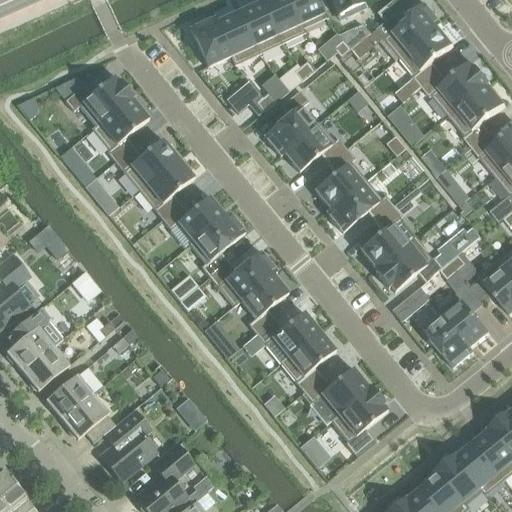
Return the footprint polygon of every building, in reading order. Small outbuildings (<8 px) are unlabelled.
[(272,0),(261,5),(281,48),(305,37),(303,32),(302,33),(286,0),(272,0)] [(315,0),(286,0),(302,33),(303,32),(326,22),(315,0)] [(328,0),(337,18),(363,7),(360,0),(328,0)] [(395,1),(386,9),(393,17),(402,9),(395,1)] [(261,5),(239,15),(258,58),(281,48),(261,5)] [(384,25),(375,33),(398,62),(438,29),(438,30),(442,27),(426,7),(401,27),(393,18),(384,25)] [(386,9),(377,16),(384,25),(393,18),(393,17),(386,9)] [(217,25),(216,26),(231,60),(230,60),(234,69),(258,58),(239,15),(217,25)] [(215,21),(190,32),(208,71),(230,60),(231,60),(216,26),(217,25),(215,21)] [(438,29),(398,62),(422,90),(440,75),(439,74),(433,66),(454,49),(438,30),(438,29)] [(342,44),(333,51),(340,61),(350,53),(342,44)] [(306,66),(300,71),(307,80),(313,75),(306,66)] [(440,75),(422,90),(430,100),(432,99),(449,119),(488,87),(489,88),(491,87),(477,71),(475,72),(471,66),(448,85),(440,75)] [(300,71),(294,75),(301,85),(307,80),(300,71)] [(84,89),(65,105),(73,115),(79,110),(95,130),(96,130),(131,101),(132,102),(134,101),(120,84),(118,86),(114,80),(91,99),(84,89)] [(488,87),(449,119),(465,140),(464,142),(472,152),(490,137),(483,127),(505,109),(489,88),(488,87)] [(288,119),(264,139),(280,160),(284,157),(283,156),(315,130),(315,129),(300,112),(308,106),(299,95),(281,110),(288,119)] [(268,97),(262,101),(270,111),(276,106),(268,97)] [(95,130),(91,133),(109,154),(107,155),(115,166),(134,151),(126,141),(149,123),(132,102),(131,101),(96,130),(95,130)] [(262,101),(256,106),(264,115),(270,111),(262,101)] [(315,130),(283,156),(284,157),(299,175),(320,158),(328,167),(346,152),(338,142),(334,145),(318,126),(315,129),(315,130)] [(490,137),(472,152),(496,181),(511,167),(511,134),(498,146),(490,137)] [(134,151),(115,166),(139,194),(178,162),(162,143),(141,160),(134,151)] [(85,191),(96,182),(71,152),(60,161),(85,191)] [(335,177),(315,194),(329,212),(330,213),(366,184),(351,165),(354,162),(346,152),(328,167),(335,177)] [(178,162),(139,194),(162,223),(181,208),(173,199),(194,182),(178,162)] [(511,167),(496,181),(511,200),(511,167)] [(95,183),(85,191),(92,199),(102,191),(95,183)] [(329,212),(326,215),(342,236),(367,216),(375,225),(393,210),(385,200),(381,203),(366,184),(330,213),(329,212)] [(181,208),(162,223),(171,233),(178,227),(193,245),(193,246),(225,220),(224,219),(209,201),(188,218),(181,208)] [(382,234),(360,253),(377,273),(377,274),(417,242),(400,222),(402,220),(393,210),(375,225),(382,234)] [(511,215),(503,222),(511,232),(511,230),(511,215)] [(193,245),(189,248),(205,268),(201,271),(209,281),(228,266),(220,256),(245,236),(228,216),(224,219),(225,220),(193,246),(193,245)] [(441,257),(436,262),(443,271),(449,266),(459,259),(481,241),(473,231),(468,235),(464,231),(438,253),(441,257)] [(377,273),(375,275),(388,291),(390,290),(394,295),(417,277),(425,286),(443,271),(436,262),(435,261),(433,263),(417,242),(377,274),(377,273)] [(228,266),(209,281),(234,310),(241,304),(240,303),(272,278),(273,279),(277,275),(260,255),(236,275),(228,266)] [(0,288),(0,331),(38,300),(26,286),(31,281),(13,259),(0,269),(0,283),(2,287),(0,288)] [(459,259),(449,266),(457,276),(467,268),(459,259)] [(500,262),(479,280),(510,319),(511,318),(511,278),(506,270),(500,262)] [(443,271),(440,274),(448,283),(457,276),(449,266),(443,271)] [(85,276),(72,287),(87,306),(100,295),(85,276)] [(272,278),(240,303),(241,304),(255,322),(248,328),(257,339),(275,324),(267,314),(288,297),(273,279),(272,278)] [(420,291),(410,298),(418,308),(427,300),(420,291)] [(457,297),(437,314),(440,317),(441,317),(470,353),(471,352),(489,337),(457,297)] [(6,357),(22,376),(53,350),(62,343),(46,323),(49,321),(41,311),(27,322),(6,340),(14,350),(6,357)] [(275,324),(257,339),(280,367),(319,335),(303,316),(283,333),(275,324)] [(118,317),(109,325),(115,332),(124,324),(118,317)] [(440,317),(422,333),(454,372),(474,356),(471,352),(470,353),(441,317),(440,317)] [(105,340),(115,332),(109,325),(99,333),(105,340)] [(131,333),(122,341),(129,349),(138,340),(131,333)] [(319,335),(280,367),(304,396),(322,381),(314,371),(335,355),(319,335)] [(122,341),(112,349),(118,356),(128,348),(122,341)] [(69,369),(53,350),(22,376),(37,395),(69,369)] [(322,381),(304,396),(312,406),(321,399),(337,418),(338,419),(370,393),(369,392),(352,372),(330,390),(322,381)] [(45,405),(61,424),(92,398),(77,379),(45,405)] [(337,418),(330,424),(347,446),(346,447),(354,457),(372,442),(364,433),(387,414),(383,409),(385,407),(371,391),(369,392),(370,393),(338,419),(337,418)] [(104,437),(115,429),(107,419),(108,417),(92,398),(61,424),(77,443),(85,437),(93,447),(104,437)] [(197,413),(185,423),(194,434),(206,424),(197,413)] [(115,430),(115,429),(104,437),(114,449),(101,460),(121,484),(156,456),(143,440),(151,434),(134,414),(115,430)] [(510,416),(490,432),(492,434),(493,433),(511,456),(511,420),(510,418),(511,418),(510,416)] [(492,434),(475,447),(505,484),(511,478),(511,456),(493,433),(492,434)] [(458,461),(457,462),(484,495),(483,495),(486,499),(505,484),(475,447),(458,461)] [(153,469),(162,479),(135,501),(143,511),(173,511),(187,501),(176,488),(177,482),(194,468),(178,448),(153,469)] [(457,459),(437,475),(439,477),(440,476),(467,509),(483,495),(484,495),(457,462),(458,461),(457,459)] [(4,474),(0,477),(0,502),(8,511),(31,511),(34,510),(4,474)] [(439,477),(422,491),(439,511),(470,511),(467,509),(440,476),(439,477)] [(405,504),(404,505),(409,511),(439,511),(422,491),(405,504)] [(8,511),(0,502),(0,511),(8,511)] [(404,502),(392,511),(409,511),(404,505),(405,504),(404,502)]
